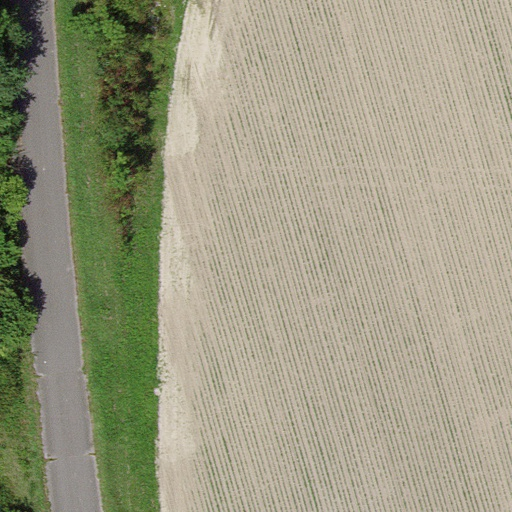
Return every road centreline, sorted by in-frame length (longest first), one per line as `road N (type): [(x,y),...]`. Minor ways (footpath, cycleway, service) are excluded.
road 1 (track): [(94,511),(53,272),(36,0)]
road 2 (track): [(148,511),(162,0)]
